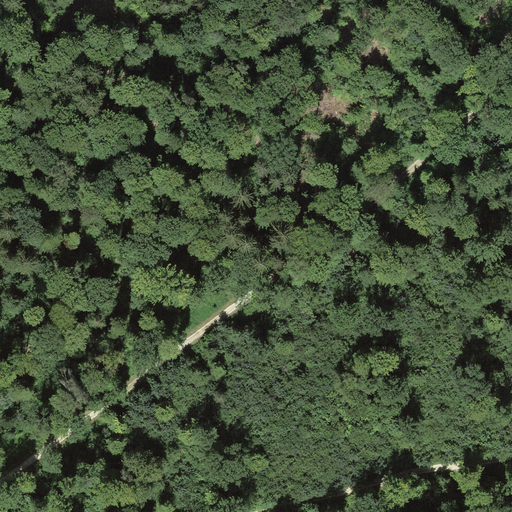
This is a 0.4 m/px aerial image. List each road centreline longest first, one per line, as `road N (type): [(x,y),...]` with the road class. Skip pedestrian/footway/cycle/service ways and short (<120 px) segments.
road 1 (track): [(0,487),(341,226),(511,79)]
road 2 (track): [(511,457),(266,511)]
